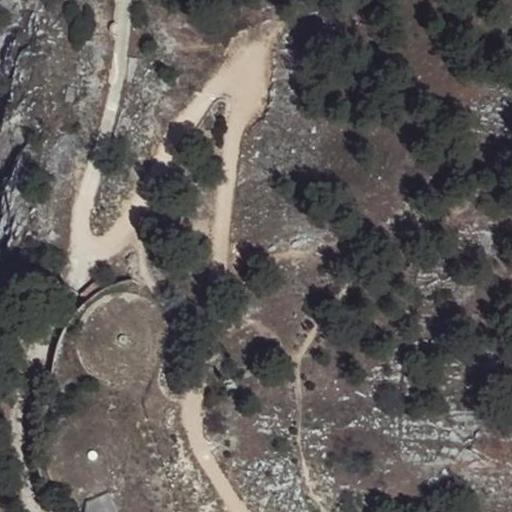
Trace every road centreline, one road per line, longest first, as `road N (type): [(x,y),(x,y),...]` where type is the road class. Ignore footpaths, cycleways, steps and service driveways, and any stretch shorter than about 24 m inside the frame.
road 1 (track): [(127,0),(78,235),(85,250),(125,239),(209,92),(225,76),(240,76),(247,87),(193,402),(194,430),(242,511)]
road 2 (track): [(85,250),(43,330),(16,435),(27,498),(39,511)]
